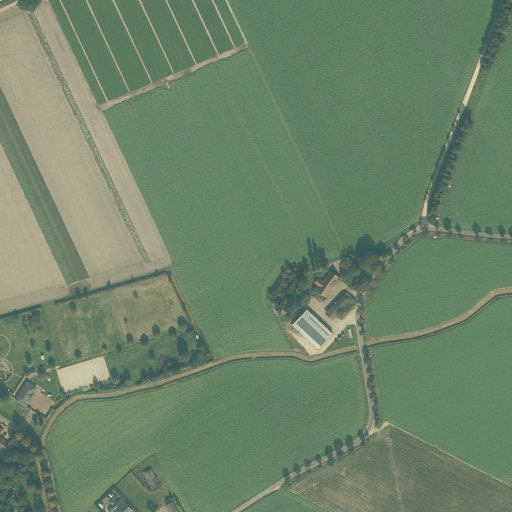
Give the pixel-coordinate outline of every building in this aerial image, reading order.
[(339,277),(330,271),(323,281),(318,278),(314,283),(319,287),(316,291),(325,297),(339,277)] [(339,312),(350,300),(353,298),(346,292),(331,308),(333,309),(334,308),(339,312)] [(307,309),(297,320),(323,344),(333,333),(307,309)] [(27,383),(17,399),(17,400),(25,405),(28,401),(33,393),(36,388),(27,383)] [(9,443),(0,437),(0,448),(4,451),(9,443)] [(161,482),(159,483),(151,469),(144,473),(153,491),(163,486),(161,482)] [(117,502),(108,510),(109,511),(131,511),(133,511),(122,498),(117,502)] [(177,511),(172,502),(166,506),(169,511),(177,511)]
